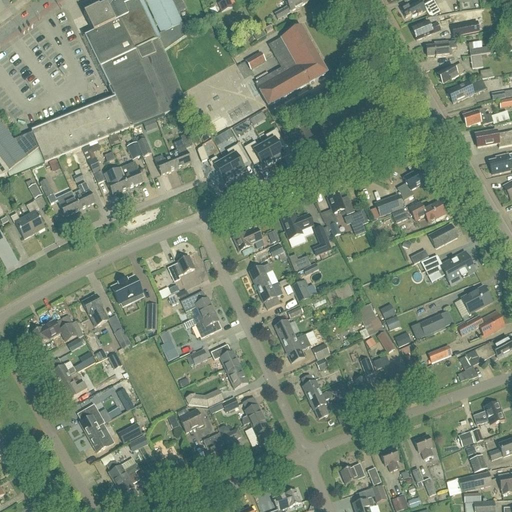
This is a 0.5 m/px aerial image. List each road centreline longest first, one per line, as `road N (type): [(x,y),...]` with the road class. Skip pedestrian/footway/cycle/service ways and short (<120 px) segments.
road 1 (residential): [(0,276),(201,182),(214,187),(226,209)]
road 2 (residential): [(307,453),(198,221)]
road 3 (residential): [(226,209),(440,123)]
road 4 (residential): [(0,319),(103,261),(198,221)]
road 5 (residential): [(307,453),(509,377)]
road 6 (residential): [(95,511),(0,341)]
road 7 (residential): [(176,511),(307,453)]
road 8 (residential): [(511,247),(440,123)]
road 9 (residential): [(440,123),(370,0)]
